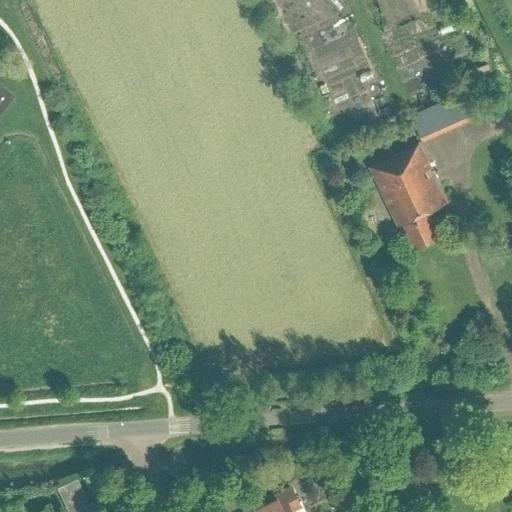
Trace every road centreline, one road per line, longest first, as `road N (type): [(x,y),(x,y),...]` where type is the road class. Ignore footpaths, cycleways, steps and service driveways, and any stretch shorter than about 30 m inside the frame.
road 1 (unclassified): [(141,429),(511,401)]
road 2 (unclassified): [(0,439),(141,429)]
